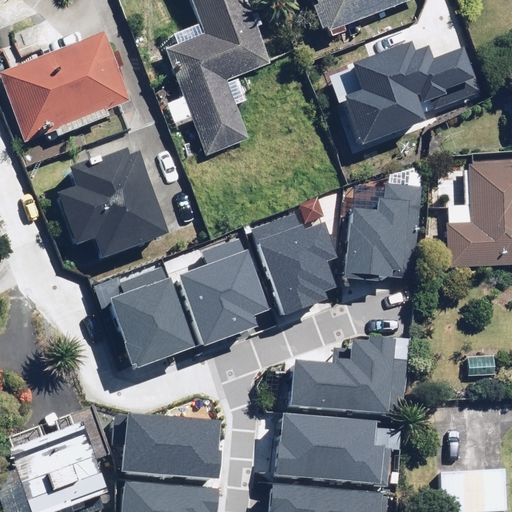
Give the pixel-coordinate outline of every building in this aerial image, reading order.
[(247,17),(241,20),(232,0),(175,0),(192,41),(158,55),(176,99),(160,106),(171,132),(187,125),(203,162),(244,145),(229,108),(239,104),(230,83),(261,70),(246,33),(252,30),(247,17)] [(298,0),(314,40),(415,2),(414,0),(298,0)] [(96,114),(115,107),(90,39),(2,72),(28,140),(57,129),(61,138),(100,123),(96,114)] [(151,245),(154,244),(153,242),(119,152),(52,177),(77,244),(97,236),(106,260),(117,255),(123,272),(157,260),(151,245)] [(442,229),(438,229),(440,271),(511,268),(511,166),(461,169),(462,208),(441,209),(442,229)] [(372,210),(345,208),(338,278),(411,285),(420,183),(383,180),(381,200),(373,200),(372,210)] [(291,214),(248,230),(280,313),(334,292),(323,262),(331,259),(317,223),(297,230),(291,214)] [(205,263),(174,275),(200,344),(267,319),(237,237),(200,251),(205,263)] [(162,276),(105,298),(132,366),(189,344),(162,276)] [(326,362),(288,360),(286,404),(388,410),(392,338),(349,336),(349,345),(327,344),(326,362)] [(491,358),(461,358),(461,380),(491,380),(491,358)] [(12,511),(61,511),(113,494),(100,459),(112,455),(95,407),(56,421),(60,433),(30,443),(12,450),(24,486),(5,492),(12,511)] [(215,454),(214,454),(217,420),(111,412),(109,445),(120,446),(118,471),(212,479),(215,454)] [(369,422),(276,415),(271,478),(378,487),(382,446),(368,444),(369,422)] [(507,472),(441,472),(441,511),(507,511),(507,472)] [(117,511),(209,511),(211,489),(120,481),(117,511)] [(376,511),(378,493),(266,483),(263,511),(376,511)]
